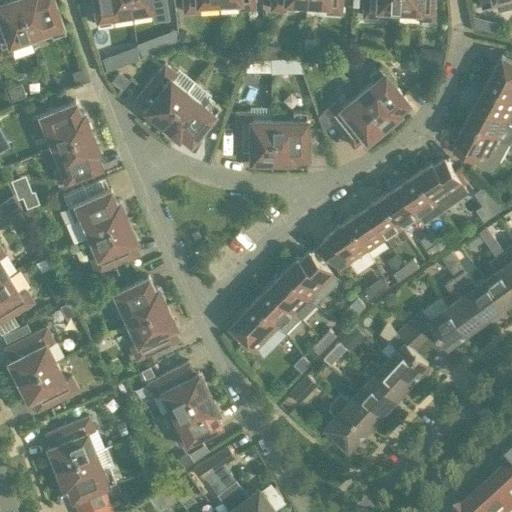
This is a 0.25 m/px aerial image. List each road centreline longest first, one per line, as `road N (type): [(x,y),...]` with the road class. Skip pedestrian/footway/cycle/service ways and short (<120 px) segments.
road 1 (residential): [(315,511),(200,306)]
road 2 (residential): [(461,27),(462,55),(438,113),(403,144),(329,185)]
road 3 (residential): [(329,185),(189,169),(125,145)]
road 4 (tertiary): [(365,511),(511,368)]
road 5 (residential): [(200,306),(125,145)]
road 6 (residential): [(200,306),(329,185)]
